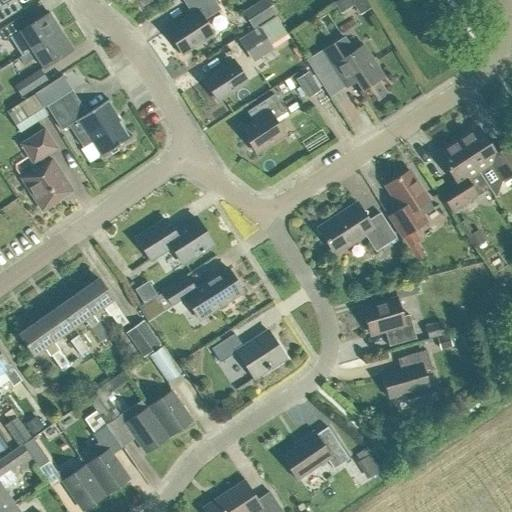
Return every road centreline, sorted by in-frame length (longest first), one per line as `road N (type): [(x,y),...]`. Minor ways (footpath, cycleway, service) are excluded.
road 1 (residential): [(152,511),(192,460),(311,380),(330,349),(319,295),(263,214)]
road 2 (residential): [(263,214),(494,68),(508,26),(506,0)]
road 3 (residential): [(0,282),(193,148)]
road 4 (residential): [(193,148),(130,42),(81,0)]
